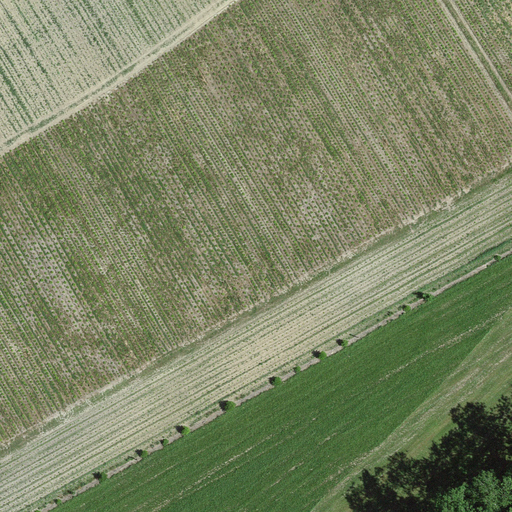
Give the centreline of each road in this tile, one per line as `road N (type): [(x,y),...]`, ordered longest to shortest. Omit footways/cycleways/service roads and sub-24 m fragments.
road 1 (track): [(0,452),(511,165)]
road 2 (track): [(110,0),(163,65),(301,283)]
road 3 (track): [(186,348),(166,332),(0,68)]
road 4 (track): [(288,0),(405,193),(429,212)]
road 5 (track): [(443,0),(511,108)]
